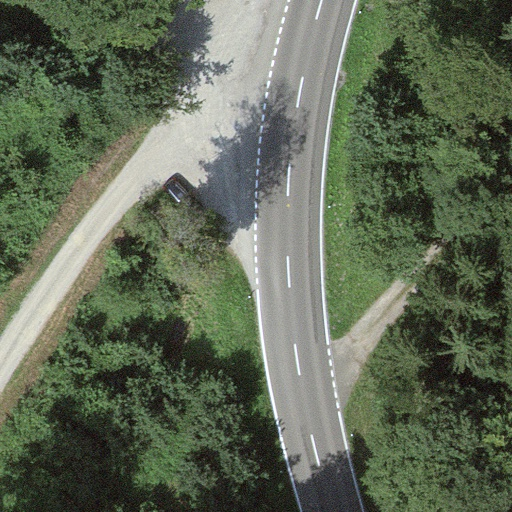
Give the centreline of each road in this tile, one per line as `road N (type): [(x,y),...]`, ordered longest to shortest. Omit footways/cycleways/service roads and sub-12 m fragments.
road 1 (tertiary): [(336,511),(303,387),(290,260),(302,85),(327,0)]
road 2 (track): [(199,72),(0,376)]
road 3 (track): [(511,193),(338,378),(303,387)]
road 4 (track): [(302,85),(199,72),(107,0)]
